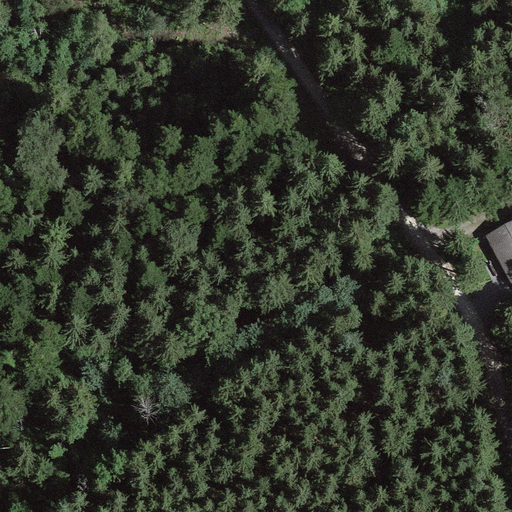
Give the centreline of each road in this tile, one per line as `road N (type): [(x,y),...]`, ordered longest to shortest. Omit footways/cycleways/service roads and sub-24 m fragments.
road 1 (track): [(511,193),(53,511)]
road 2 (track): [(253,0),(431,253),(487,355),(511,449)]
